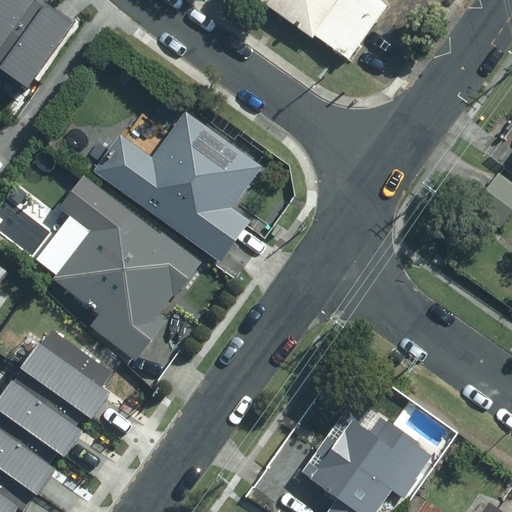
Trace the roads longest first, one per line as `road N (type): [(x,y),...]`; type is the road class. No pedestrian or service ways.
road 1 (tertiary): [(142,511),(324,257)]
road 2 (residential): [(144,0),(386,169)]
road 3 (residential): [(511,391),(324,257)]
road 4 (tertiary): [(386,169),(508,0)]
